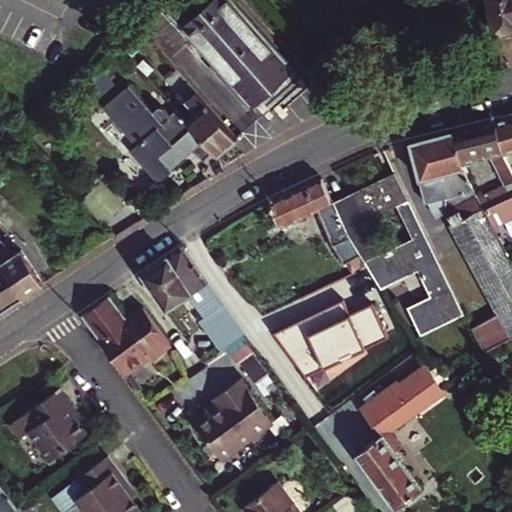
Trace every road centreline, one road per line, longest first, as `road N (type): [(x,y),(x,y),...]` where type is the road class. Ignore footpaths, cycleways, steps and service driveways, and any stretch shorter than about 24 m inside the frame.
road 1 (tertiary): [(50,305),(158,233),(312,148),(418,106),(511,84)]
road 2 (residential): [(50,305),(197,511)]
